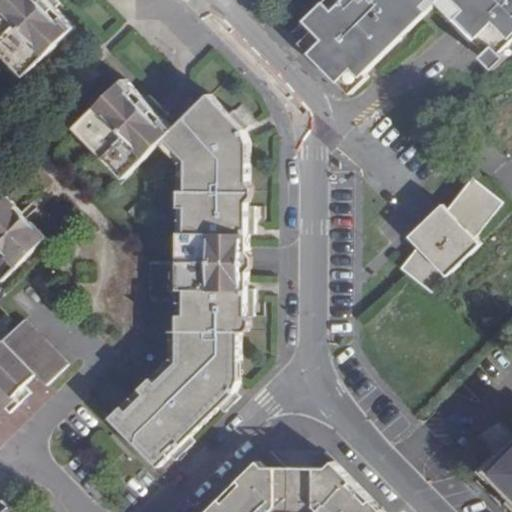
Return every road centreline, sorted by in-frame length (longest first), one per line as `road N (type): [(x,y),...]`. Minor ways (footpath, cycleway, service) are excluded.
road 1 (residential): [(314,366),(311,110),(207,0)]
road 2 (residential): [(155,511),(314,366)]
road 3 (residential): [(13,446),(95,364),(33,303)]
road 4 (residential): [(438,511),(331,402),(314,366)]
